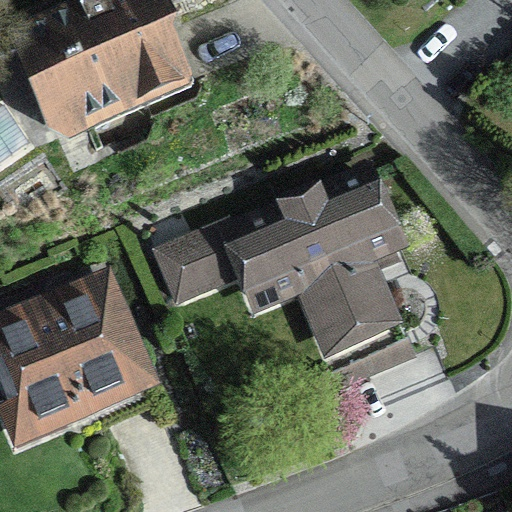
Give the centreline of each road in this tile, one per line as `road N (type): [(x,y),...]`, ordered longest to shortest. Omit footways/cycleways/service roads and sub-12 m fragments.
road 1 (residential): [(511,233),(310,0)]
road 2 (residential): [(277,511),(511,408)]
